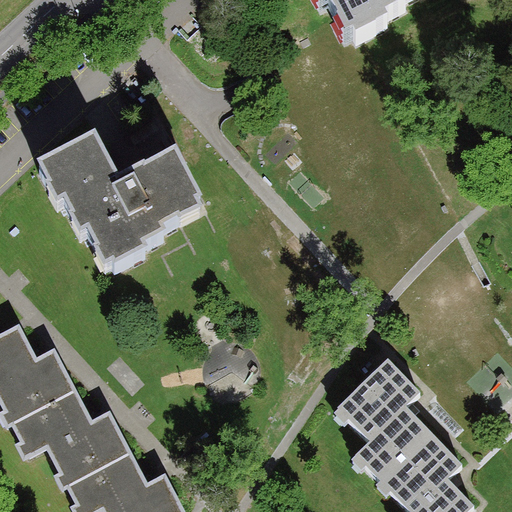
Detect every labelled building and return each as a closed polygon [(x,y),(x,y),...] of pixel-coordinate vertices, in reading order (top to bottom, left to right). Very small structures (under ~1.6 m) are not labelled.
[(317,0),(323,11),(330,8),(348,44),(358,40),(360,44),(384,33),(381,26),(401,16),(397,9),(414,0),(317,0)] [(39,179),(50,201),(48,202),(58,219),(65,215),(73,229),(69,232),(80,251),(89,245),(99,262),(95,264),(105,281),(114,276),(116,280),(144,265),(142,259),(163,248),(160,242),(179,232),(181,236),(203,224),(200,218),(204,215),(176,165),(146,181),(145,178),(119,192),(95,149),(39,179)] [(7,433),(13,430),(75,397),(54,359),(36,368),(18,334),(0,343),(0,407),(6,418),(1,421),(7,433)] [(381,489),(431,441),(405,414),(420,399),(388,367),(333,420),(345,433),(348,430),(368,450),(350,466),(363,479),(367,475),(381,489)] [(92,428),(75,397),(13,430),(23,449),(17,452),(25,467),(48,455),(61,481),(56,483),(63,497),(70,493),(132,460),(110,419),(92,428)] [(431,441),(381,489),(377,493),(387,504),(392,500),(403,511),(470,511),(446,486),(461,472),(431,441)] [(149,492),(132,460),(70,493),(79,511),(78,511),(179,511),(165,484),(149,492)]
